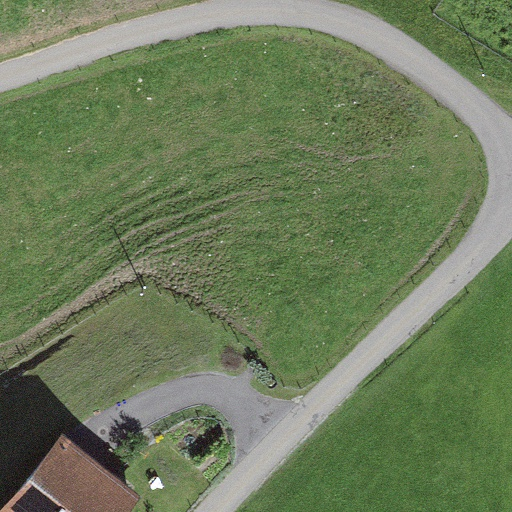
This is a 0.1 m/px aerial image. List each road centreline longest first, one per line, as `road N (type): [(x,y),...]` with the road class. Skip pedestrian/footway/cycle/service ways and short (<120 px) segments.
road 1 (unclassified): [(511,155),(436,81),(371,36),(313,18),(259,13),(194,21),(0,83)]
road 2 (unclassified): [(511,210),(224,511)]
